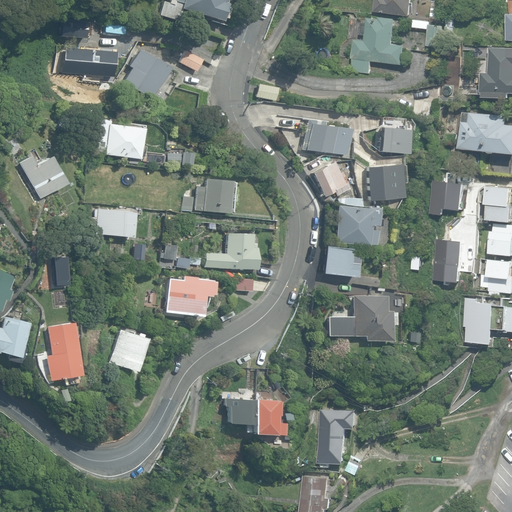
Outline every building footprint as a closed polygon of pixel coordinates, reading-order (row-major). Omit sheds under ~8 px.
[(181,9),(220,21),(222,18),(224,19),(228,8),(226,7),(227,0),(173,0),(172,4),(162,1),(158,15),(177,20),(181,9)] [(376,0),(374,11),(410,16),(412,0),(376,0)] [(430,21),(445,23),(447,5),(433,3),(430,21)] [(352,71),(370,73),(371,61),(403,65),(406,46),(394,44),(397,20),(381,17),(380,20),(368,18),(367,24),(362,24),(360,35),(365,35),(365,41),(354,40),(352,59),(354,59),(352,71)] [(427,46),(442,48),(444,26),(431,25),(432,22),(415,20),(414,27),(429,29),(427,46)] [(445,39),(452,40),(454,28),(446,27),(445,39)] [(175,61),(182,49),(165,39),(158,51),(175,61)] [(482,93),(511,92),(511,47),(490,48),(489,73),(482,73),(482,93)] [(121,82),(150,98),(160,80),(167,84),(174,71),(167,67),(136,49),(126,67),(129,68),(121,82)] [(178,62),(195,71),(201,59),(184,51),(178,62)] [(255,96),(273,100),(276,88),(258,84),(255,96)] [(412,114),(431,117),(434,103),(415,100),(412,114)] [(507,116),(469,112),(469,121),(461,121),(459,149),(511,153),(511,125),(506,125),(507,116)] [(102,154),(138,160),(140,146),(143,128),(108,123),(109,120),(99,119),(94,151),(103,152),(102,154)] [(343,155),(346,129),(320,125),(320,121),(303,119),(299,149),(343,155)] [(376,131),(374,155),(402,157),(404,133),(376,131)] [(166,150),(165,162),(177,163),(177,151),(166,150)] [(191,150),(180,150),(179,163),(190,163),(191,150)] [(33,189),(38,198),(53,189),(64,183),(48,156),(33,165),(28,155),(17,162),(33,189)] [(490,172),(511,174),(511,158),(491,156),(490,172)] [(318,189),(322,196),(332,190),(335,195),(345,189),(347,188),(337,171),(335,173),(328,161),(308,172),(318,189)] [(394,167),(361,170),(364,205),(397,203),(394,167)] [(193,210),(228,213),(230,189),(231,181),(204,179),(203,187),(195,186),(194,189),(193,210)] [(511,222),(511,204),(511,203),(511,188),(488,186),(487,204),(489,204),(487,220),(511,222)] [(180,210),(189,210),(190,197),(181,196),(180,210)] [(333,241),(364,244),(364,243),(370,244),(371,230),(365,229),(366,224),(374,225),(375,218),(373,218),(374,207),(365,206),(365,208),(344,206),(344,204),(358,206),(357,198),(343,198),(325,199),(325,214),(336,209),(333,241)] [(100,239),(108,240),(109,235),(130,237),(133,212),(116,210),(117,205),(98,203),(98,208),(95,207),(95,209),(94,209),(93,217),(90,217),(90,225),(94,225),(93,233),(100,234),(100,239)] [(203,266),(254,268),(255,247),(254,247),(255,243),(251,243),(252,233),(225,232),(225,253),(204,252),(203,266)] [(320,272),(352,276),(354,263),(355,256),(347,255),(347,248),(323,245),(320,272)] [(0,303),(2,299),(6,300),(10,290),(7,289),(13,277),(0,271),(0,303)] [(163,311),(199,316),(202,295),(207,296),(208,293),(210,294),(212,281),(209,280),(194,278),(194,276),(181,275),(180,279),(167,278),(163,311)] [(231,289),(250,290),(251,278),(231,277),(231,289)] [(363,339),(389,339),(389,323),(392,323),(392,321),(392,315),(392,312),(391,312),(389,312),(389,310),(385,310),(385,296),(351,295),(351,307),(350,307),(349,307),(348,307),(347,307),(347,308),(346,308),(345,308),(345,309),(344,309),(344,310),(343,310),(330,310),(330,316),(326,316),(325,335),(363,335),(363,339)] [(511,301),(511,302),(511,298),(485,296),(484,302),(480,302),(481,299),(467,298),(465,326),(467,327),(466,342),(494,344),(495,329),(506,330),(506,331),(511,331),(511,301)] [(5,359),(23,364),(29,339),(26,338),(30,323),(22,321),(25,311),(15,309),(12,318),(2,316),(0,324),(0,351),(7,353),(5,359)] [(218,319),(220,323),(227,319),(225,314),(218,319)] [(44,355),(49,380),(81,374),(72,321),(45,326),(50,354),(44,355)] [(107,362),(133,370),(143,338),(117,329),(107,362)] [(414,342),(416,332),(408,331),(407,341),(414,342)] [(251,432),(275,434),(275,433),(280,433),(281,423),(275,422),(277,400),(254,399),(223,397),(223,404),(227,404),(226,422),(252,423),(251,432)] [(320,462),(346,463),(346,428),(356,428),(356,410),(321,409),(320,462)] [(346,470),(357,474),(363,459),(352,455),(346,470)] [(328,511),(329,508),(332,508),(333,497),(330,497),(331,477),(305,475),(302,511),(328,511)]
